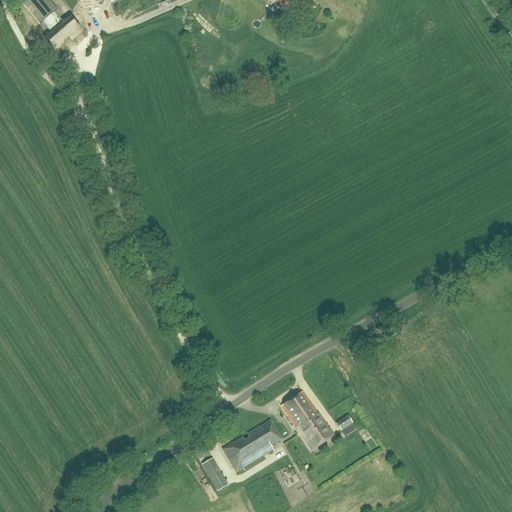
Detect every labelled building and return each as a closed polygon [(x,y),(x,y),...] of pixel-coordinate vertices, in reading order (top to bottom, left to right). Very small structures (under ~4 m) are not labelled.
[(76,13),(70,18),(67,14),(62,18),(46,0),(26,0),(22,3),(48,36),(44,39),(53,50),(68,37),(70,40),(81,32),(78,29),(84,24),(76,13)] [(272,0),(280,5),(278,7),(290,15),(300,0),(272,0)] [(226,36),(223,41),(237,51),(240,46),(226,36)] [(312,452),(332,438),(316,414),(302,393),(281,408),(295,428),(296,428),(312,452)] [(340,422),(345,429),(352,424),(347,417),(340,422)] [(270,447),(282,440),(270,421),(259,428),(258,427),(246,434),(249,438),(243,441),(241,437),(221,449),(235,474),(272,452),(270,447)] [(345,429),(340,422),(336,425),(341,432),(345,429)] [(217,493),(218,493),(228,486),(212,460),(202,466),(217,493)]
